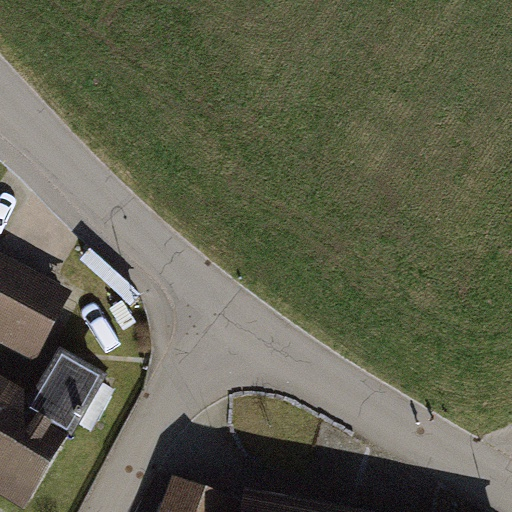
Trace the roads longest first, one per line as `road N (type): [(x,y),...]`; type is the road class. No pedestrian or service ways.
road 1 (residential): [(511,498),(218,318)]
road 2 (residential): [(218,318),(0,104)]
road 3 (residential): [(114,511),(218,318)]
